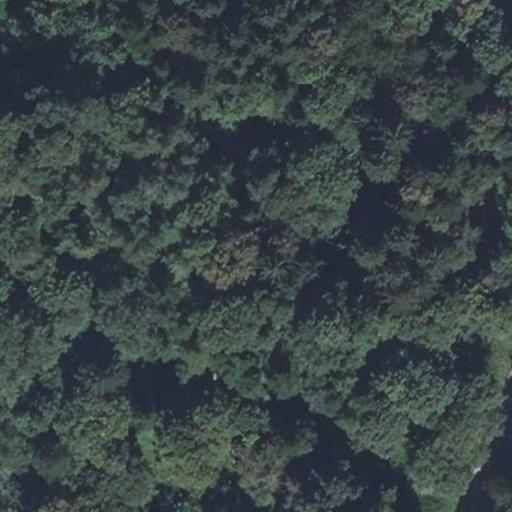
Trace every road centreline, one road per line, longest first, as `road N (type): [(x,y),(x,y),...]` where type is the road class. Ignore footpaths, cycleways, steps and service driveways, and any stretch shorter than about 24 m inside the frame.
road 1 (track): [(270,511),(212,295),(226,178),(142,112),(37,141),(0,171)]
road 2 (track): [(142,112),(207,74),(235,0)]
